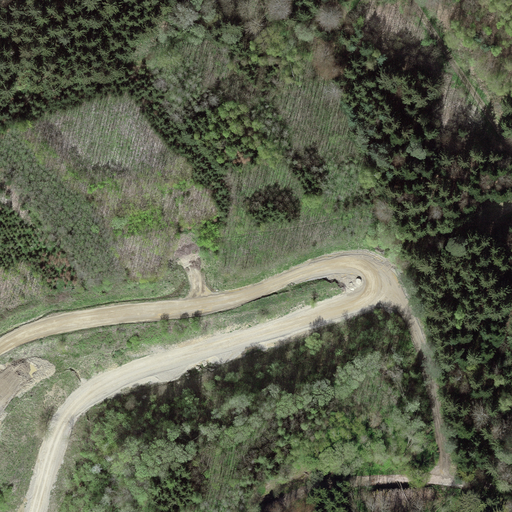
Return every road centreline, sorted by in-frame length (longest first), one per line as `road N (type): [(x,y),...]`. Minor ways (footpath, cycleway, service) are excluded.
road 1 (track): [(511,485),(341,482),(304,490),(268,511)]
road 2 (track): [(388,288),(418,334),(447,482)]
road 3 (track): [(413,0),(511,147)]
